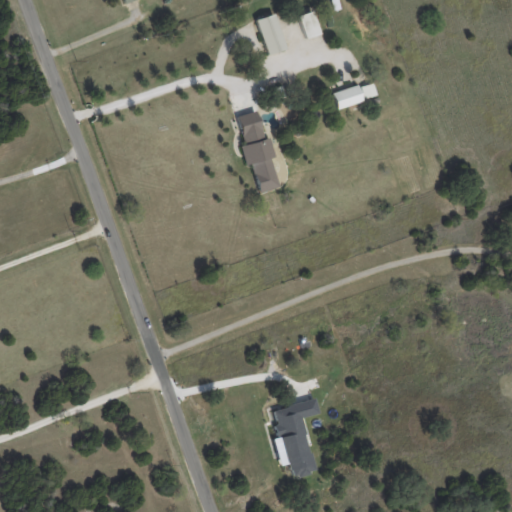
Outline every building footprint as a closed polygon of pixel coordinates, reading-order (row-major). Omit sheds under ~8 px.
[(254,19),(266,55),(284,49),(272,13),(254,19)] [(309,25),(302,26),(304,37),(318,35),(315,20),(308,21),(309,25)] [(375,95),(372,83),(359,86),(362,98),(375,95)] [(361,101),(355,84),(330,93),(336,109),(361,101)] [(235,116),(242,143),(238,144),(244,165),(249,163),(257,193),(277,188),(269,158),(273,157),(267,136),(262,137),(255,111),(235,116)] [(271,409),(275,425),(272,425),(275,437),(271,438),(278,465),(287,463),(291,477),(313,472),(299,417),(316,413),(313,399),(271,409)]
